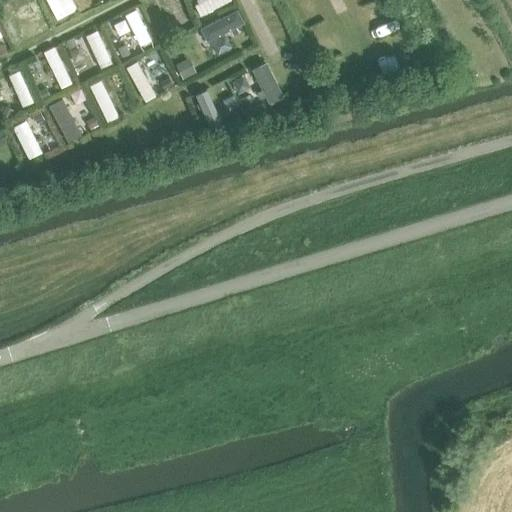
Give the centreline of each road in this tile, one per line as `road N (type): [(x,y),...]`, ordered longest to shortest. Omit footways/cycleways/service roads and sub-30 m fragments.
road 1 (unclassified): [(43,344),(119,292),(253,220),(511,138)]
road 2 (unclassified): [(43,344),(511,201)]
